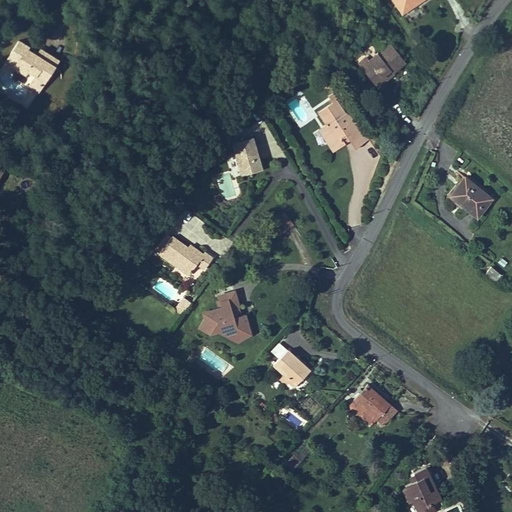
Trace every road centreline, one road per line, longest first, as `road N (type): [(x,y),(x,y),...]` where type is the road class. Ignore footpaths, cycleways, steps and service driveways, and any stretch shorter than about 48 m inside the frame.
road 1 (residential): [(349,267),(451,71),(500,0)]
road 2 (residential): [(464,416),(343,321),(336,298),(349,267)]
road 3 (residential): [(265,129),(349,267)]
